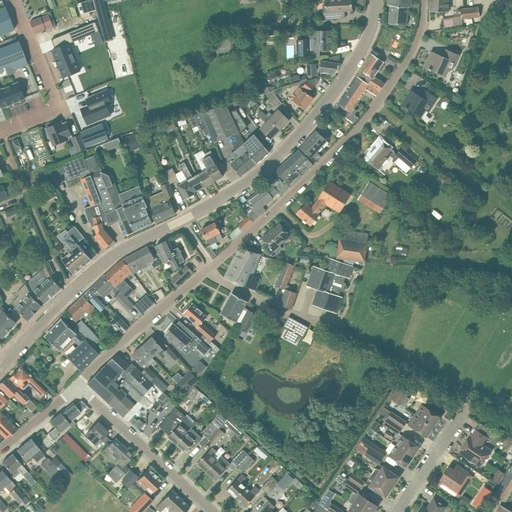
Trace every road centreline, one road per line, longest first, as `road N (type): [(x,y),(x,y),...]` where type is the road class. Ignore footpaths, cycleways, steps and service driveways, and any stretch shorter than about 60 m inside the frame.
road 1 (unclassified): [(70,291),(0,130),(57,108),(14,0)]
road 2 (unclassified): [(212,266),(370,111),(416,41),(423,0)]
road 3 (tertiary): [(180,220),(257,173),(308,123),(361,49),(374,0)]
road 4 (residential): [(214,511),(77,386)]
road 5 (residential): [(77,386),(212,266)]
road 6 (tertiary): [(70,291),(113,253),(180,220)]
